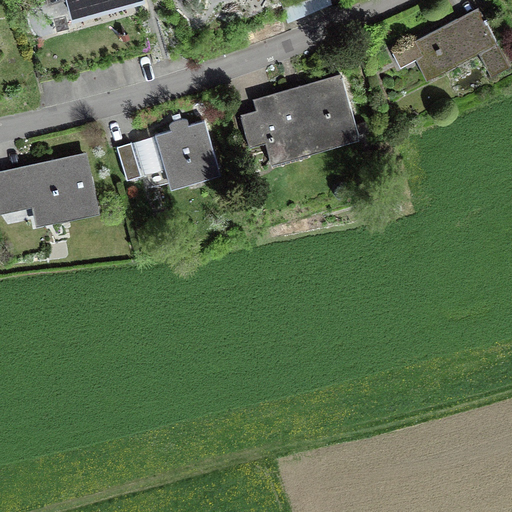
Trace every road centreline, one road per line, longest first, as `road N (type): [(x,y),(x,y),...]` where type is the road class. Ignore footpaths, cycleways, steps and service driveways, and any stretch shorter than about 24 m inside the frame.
road 1 (track): [(511,389),(60,511)]
road 2 (residential): [(0,132),(243,63),(398,0)]
